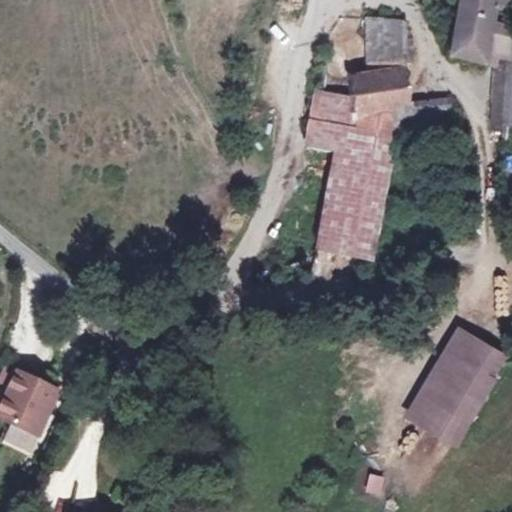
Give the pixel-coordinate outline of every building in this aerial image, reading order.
[(460,0),(456,21),(490,27),(495,3),(507,6),(508,0),(460,0)] [(348,57),(361,57),(361,18),(335,18),(335,76),(348,76),(348,57)] [(379,73),(353,77),(355,89),(356,95),(359,115),(399,111),(399,131),(441,129),(440,132),(454,131),(455,114),(450,114),(450,103),(406,105),(403,77),(402,52),(403,25),(382,21),(379,73)] [(509,59),(511,42),(511,32),(456,21),(451,48),(509,59)] [(497,132),(511,131),(511,62),(500,61),(497,132)] [(342,78),(344,90),(355,89),(353,77),(342,78)] [(356,95),(316,92),(313,141),(398,142),(399,131),(399,111),(359,115),(356,95)] [(398,142),(313,141),(313,143),(342,144),(335,244),(390,248),(398,142)] [(461,209),(447,208),(447,235),(460,236),(461,209)] [(462,450),(511,370),(511,362),(470,335),(417,422),(462,450)] [(2,405),(37,422),(56,382),(20,366),(2,405)] [(368,492),(383,496),(387,478),(372,475),(368,492)]
